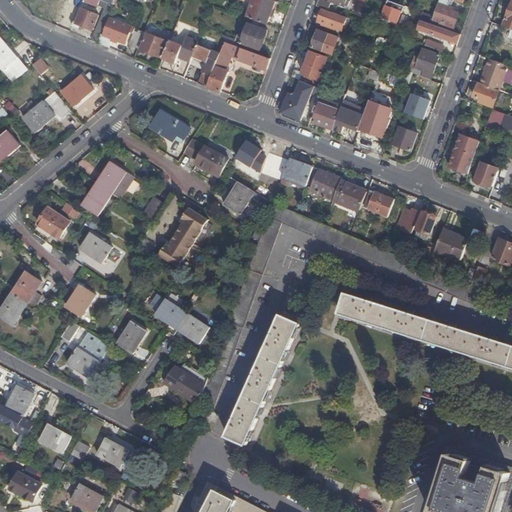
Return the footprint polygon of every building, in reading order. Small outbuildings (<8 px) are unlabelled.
[(101,0),(100,2),(99,6),(105,8),(92,41),(98,43),(115,0),(101,0)] [(262,23),(267,24),(276,1),(272,0),(253,0),(247,17),(255,20),(262,23)] [(332,4),(321,0),(319,0),(317,6),(324,8),(330,10),(332,4)] [(402,12),(403,12),(405,6),(387,0),(386,0),(384,6),(402,12)] [(449,7),(451,0),(442,0),(435,20),(455,28),(460,14),(453,11),(454,9),(449,7)] [(398,22),(402,12),(384,6),(381,16),(398,22)] [(93,30),(99,15),(80,8),(72,28),(83,31),(83,30),(86,31),(87,28),(93,30)] [(333,16),(334,12),(330,10),(324,8),(319,22),(342,30),(346,20),(333,16)] [(406,26),(410,16),(403,14),(400,23),(406,26)] [(135,31),(136,29),(119,22),(119,21),(110,18),(104,35),(110,38),(121,42),(126,44),(130,33),(134,34),(135,31)] [(238,34),(235,41),(261,50),(269,30),(261,27),(262,23),(255,20),(253,25),(250,23),(245,36),(238,34)] [(456,43),(458,44),(461,35),(422,20),(418,30),(452,42),(451,45),(455,46),(456,43)] [(320,30),(321,28),(311,24),(309,30),(318,34),(313,48),(324,52),(327,43),(334,45),(338,37),(320,30)] [(144,34),(135,31),(134,34),(130,45),(139,48),(144,34)] [(161,58),(168,41),(147,33),(140,52),(148,55),(149,53),(161,58)] [(225,42),(234,45),(235,41),(223,36),(225,42)] [(18,57),(1,37),(0,37),(0,65),(3,69),(18,57)] [(193,58),(198,46),(198,45),(186,40),(184,46),(170,41),(164,59),(177,64),(179,57),(191,62),(193,58)] [(239,60),(267,70),(271,59),(234,45),(225,42),(220,55),(208,87),(221,92),(229,72),(227,71),(233,56),(239,59),(239,60)] [(198,83),(208,87),(220,55),(198,46),(193,58),(197,60),(198,58),(207,61),(206,64),(198,83)] [(413,73),(431,80),(440,56),(423,49),(419,61),(415,59),(412,66),(410,65),(408,71),(413,73)] [(321,81),(329,58),(311,52),(303,74),(321,81)] [(509,66),(490,59),(484,77),(486,78),(484,85),(499,90),(509,66)] [(45,66),(40,60),(35,65),(39,71),(45,66)] [(378,81),(381,73),(371,69),(368,77),(378,81)] [(400,86),(408,89),(413,73),(408,71),(406,70),(400,86)] [(62,91),(74,105),(94,89),(82,75),(62,91)] [(315,85),(302,81),(296,96),(290,94),(282,113),(301,121),(311,97),(315,85)] [(494,107),(493,110),(501,112),(502,108),(495,105),(499,94),(502,95),(503,92),(499,90),(484,85),(481,84),(480,83),(475,97),(481,100),(481,102),(494,107)] [(62,118),(72,110),(56,92),(24,117),(36,132),(56,116),(60,120),(62,118)] [(427,118),(432,97),(412,92),(406,113),(427,118)] [(314,123),(334,130),(343,106),(319,98),(314,112),(318,114),(314,123)] [(11,100),(5,104),(11,114),(18,110),(11,100)] [(367,111),(360,129),(385,138),(392,119),(391,119),(395,109),(370,100),(367,111)] [(346,124),(360,130),(360,129),(367,111),(344,103),(343,106),(334,130),(343,133),(345,128),(346,124)] [(70,128),(80,120),(72,110),(62,118),(70,128)] [(182,143),(191,130),(162,111),(151,126),(174,141),(175,139),(182,143)] [(511,116),(506,114),(502,126),(511,129),(511,124),(511,116)] [(489,121),(486,127),(497,131),(500,125),(489,121)] [(345,128),(359,133),(360,130),(346,124),(345,128)] [(412,151),(418,133),(400,127),(394,145),(412,151)] [(486,127),(485,132),(498,138),(500,133),(497,131),(486,127)] [(0,136),(0,161),(20,145),(8,130),(0,136)] [(469,174),(481,142),(462,135),(455,154),(457,155),(453,168),(469,174)] [(229,159),(192,138),(183,152),(197,160),(197,162),(220,175),(229,159)] [(248,154),(240,150),(231,165),(239,170),(248,154)] [(308,182),(313,166),(290,157),(283,177),(306,186),(308,182)] [(111,162),(96,183),(112,194),(115,189),(127,172),(111,162)] [(475,180),(494,187),(501,169),(482,162),(475,180)] [(334,199),(341,180),(342,177),(313,166),(308,182),(314,184),(311,190),(334,199)] [(134,177),(127,172),(115,189),(123,194),(134,177)] [(360,210),(368,191),(341,180),(334,199),(360,210)] [(241,214),(254,192),(239,182),(225,204),(241,214)] [(112,194),(96,183),(82,204),(98,215),(112,194)] [(389,216),(396,199),(375,191),(369,207),(389,216)] [(153,221),(163,205),(154,199),(144,215),(153,221)] [(477,306),(483,291),(479,290),(453,279),(428,268),(410,260),(403,257),(377,246),(351,235),(324,223),(297,212),(273,202),(265,225),(261,237),(258,243),(233,312),(214,362),(209,377),(206,386),(204,390),(200,401),(214,406),(281,222),(323,239),(392,269),(477,306)] [(70,204),(65,213),(75,219),(80,211),(70,204)] [(60,238),(71,222),(49,208),(38,223),(39,224),(51,231),(60,238)] [(193,244),(208,220),(188,208),(181,218),(184,220),(176,233),(193,244)] [(412,234),(421,212),(413,209),(412,211),(404,208),(397,228),(412,234)] [(430,235),(438,216),(424,211),(416,230),(430,235)] [(39,224),(38,225),(50,233),(51,231),(39,224)] [(476,243),(481,231),(475,228),(470,241),(476,243)] [(436,249),(461,259),(469,240),(444,229),(436,249)] [(103,263),(113,248),(91,233),(81,248),(103,263)] [(193,244),(176,233),(168,245),(165,243),(158,254),(178,267),(193,244)] [(511,265),(511,261),(511,243),(500,239),(493,258),(511,265)] [(403,257),(410,260),(412,255),(405,252),(403,257)] [(27,271),(13,292),(27,303),(32,306),(34,306),(42,294),(37,290),(42,282),(27,271)] [(82,316),(97,295),(81,285),(66,306),(82,316)] [(27,303),(13,292),(0,311),(0,315),(13,324),(27,303)] [(511,365),(511,345),(347,293),(340,312),(511,365)] [(157,314),(177,328),(187,313),(167,299),(157,314)] [(187,313),(177,328),(200,343),(210,328),(187,313)] [(246,444),(301,322),(281,313),(227,435),(246,444)] [(62,336),(70,342),(81,327),(73,321),(62,336)] [(133,353),(147,332),(132,321),(117,342),(133,353)] [(104,355),(82,341),(78,347),(100,361),(104,355)] [(90,377),(100,361),(78,347),(68,362),(90,377)] [(209,377),(186,362),(181,370),(206,386),(209,377)] [(166,382),(199,404),(200,401),(204,390),(206,386),(181,370),(176,367),(166,382)] [(22,416),(35,394),(19,385),(6,408),(22,416)] [(6,408),(2,415),(18,424),(22,416),(6,408)] [(64,452),(72,436),(50,424),(40,440),(64,452)] [(121,466),(129,450),(107,437),(98,453),(121,466)] [(91,445),(79,439),(72,453),(82,459),(86,453),(87,454),(91,445)] [(498,511),(511,471),(450,453),(431,511),(498,511)] [(124,469),(122,479),(128,480),(131,471),(124,469)] [(33,500),(42,484),(19,471),(10,488),(33,500)] [(184,483),(187,475),(179,471),(175,479),(184,483)] [(94,511),(104,496),(81,484),(72,500),(94,511)] [(211,511),(222,492),(205,484),(197,500),(203,503),(201,507),(211,511)] [(135,504),(141,495),(130,487),(124,497),(135,504)] [(168,490),(163,503),(160,511),(172,511),(179,496),(168,490)] [(233,511),(239,501),(222,492),(211,511),(233,511)] [(259,511),(239,501),(233,511),(259,511)]
